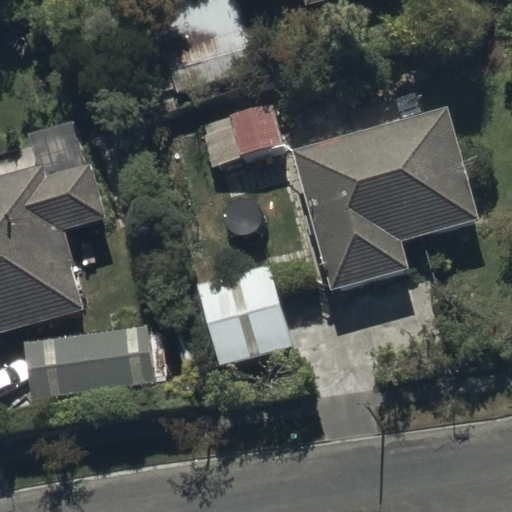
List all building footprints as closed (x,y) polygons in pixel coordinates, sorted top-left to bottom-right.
[(305,0),(313,29),(425,0),(305,0)] [(237,1),(125,38),(152,119),(264,82),(237,1)] [(281,115),(206,131),(217,183),(292,167),(281,115)] [(453,131),(303,175),(344,314),(420,292),(412,265),(486,243),(453,131)] [(0,359),(92,335),(71,255),(118,243),(104,189),(55,202),(41,149),(0,159),(0,359)] [(279,286),(205,305),(227,389),(300,371),(279,286)] [(162,406),(155,346),(32,360),(39,420),(162,406)]
